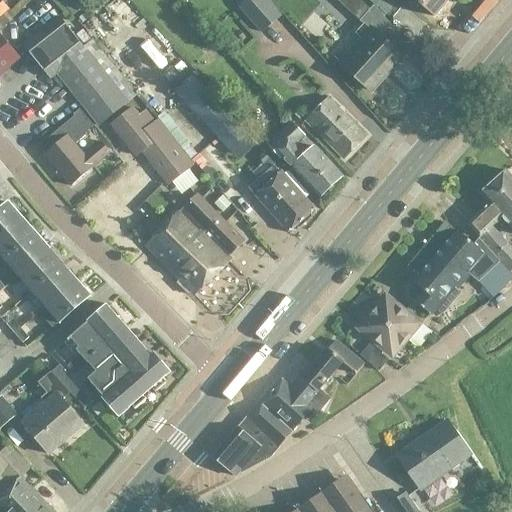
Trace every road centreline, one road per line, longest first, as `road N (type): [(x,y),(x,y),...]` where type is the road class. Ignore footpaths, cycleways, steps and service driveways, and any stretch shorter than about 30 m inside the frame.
road 1 (primary): [(229,385),(511,52)]
road 2 (tertiary): [(199,511),(283,466),(511,297)]
road 3 (residential): [(229,385),(0,145)]
road 4 (primary): [(124,510),(229,385)]
